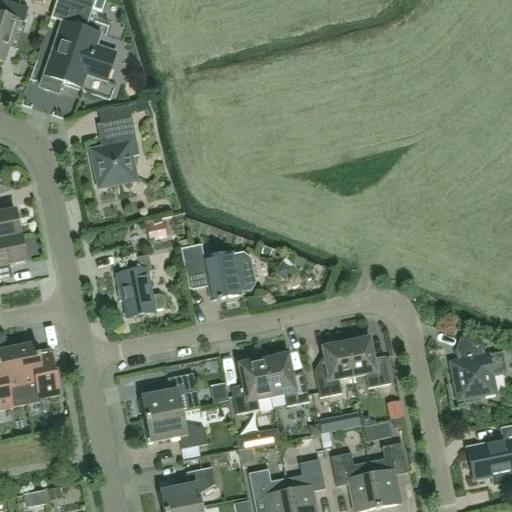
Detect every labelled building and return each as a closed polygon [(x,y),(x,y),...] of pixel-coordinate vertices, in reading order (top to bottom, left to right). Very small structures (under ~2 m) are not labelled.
[(0,62),(3,63),(17,21),(23,23),(28,9),(2,0),(0,7),(0,62)] [(100,9),(102,2),(95,0),(56,0),(50,19),(62,22),(46,71),(65,77),(63,83),(81,90),(86,76),(106,83),(116,54),(96,47),(100,34),(86,29),(93,8),(98,10),(100,9)] [(91,151),(98,189),(136,182),(131,158),(139,157),(132,119),(96,126),(101,149),(91,151)] [(0,241),(20,237),(15,211),(0,214),(0,241)] [(20,237),(0,241),(0,281),(12,280),(12,279),(4,280),(2,268),(25,263),(20,237)] [(206,277),(211,302),(240,296),(240,294),(249,292),(254,284),(249,260),(241,255),(232,257),(232,254),(204,260),(201,246),(180,250),(188,287),(193,290),(200,279),(206,277)] [(155,313),(154,312),(162,310),(165,306),(164,298),(159,296),(151,297),(147,274),(152,273),(148,257),(121,262),(123,274),(116,276),(119,292),(117,292),(119,302),(123,301),(126,319),(155,313)] [(508,375),(503,353),(484,357),(483,348),(460,339),(455,351),(458,362),(450,364),(457,402),(496,395),(492,378),(508,375)] [(345,345),(352,379),(365,376),(368,390),(390,386),(385,358),(373,361),(369,340),(345,345)] [(16,348),(14,349),(25,405),(27,405),(39,402),(39,400),(60,396),(59,394),(54,369),(52,355),(39,358),(36,344),(28,346),(26,345),(18,347),(16,348)] [(319,365),(314,372),(319,399),(341,395),(339,381),(352,379),(345,345),(322,349),(324,364),(319,365)] [(0,411),(12,409),(12,408),(24,405),(24,406),(25,405),(14,349),(11,349),(9,349),(1,350),(0,350),(0,411)] [(263,361),(270,399),(284,397),(286,408),(309,404),(303,375),(292,377),(287,356),(263,361)] [(270,399),(263,361),(238,366),(242,387),(230,389),(236,416),(259,412),(257,402),(270,399)] [(60,368),(54,369),(59,394),(64,393),(60,368)] [(145,421),(182,414),(199,410),(196,392),(193,375),(167,380),(169,393),(139,399),(142,412),(143,412),(145,421)] [(182,414),(145,421),(147,431),(145,431),(148,445),(179,439),(181,451),(207,446),(204,429),(184,426),(182,414)] [(339,432),(336,419),(317,422),(320,436),(339,432)] [(66,436),(65,423),(43,424),(45,437),(66,436)] [(511,427),(499,430),(502,443),(467,450),(473,482),(492,478),(494,486),(510,483),(509,474),(511,473),(511,427)] [(401,445),(381,449),(384,461),(368,464),(377,510),(401,505),(395,477),(407,475),(401,445)] [(350,455),(330,459),(336,489),(348,486),(353,511),(367,511),(377,510),(368,464),(353,467),(350,455)] [(319,461),(299,465),(301,477),(286,480),(291,511),(316,511),(313,493),(325,491),(319,461)] [(157,493),(160,507),(162,506),(162,511),(182,511),(200,508),(198,496),(215,486),(211,469),(186,475),(188,487),(157,493)] [(266,503),(267,511),(291,511),(286,480),(270,483),(268,471),(248,475),(254,505),(266,503)] [(19,511),(40,511),(40,506),(57,504),(56,495),(18,499),(19,511)]
